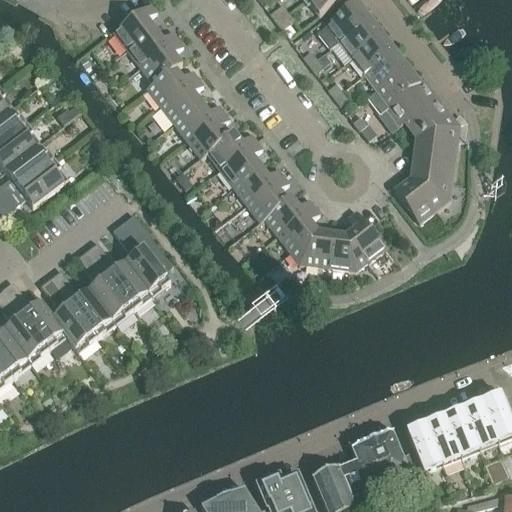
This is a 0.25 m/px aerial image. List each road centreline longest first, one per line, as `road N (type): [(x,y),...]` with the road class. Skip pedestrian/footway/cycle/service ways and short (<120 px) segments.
road 1 (residential): [(160,511),(483,376),(511,383)]
road 2 (residential): [(328,157),(205,0)]
road 3 (residential): [(466,109),(380,0)]
road 4 (residential): [(19,271),(47,264),(124,206)]
